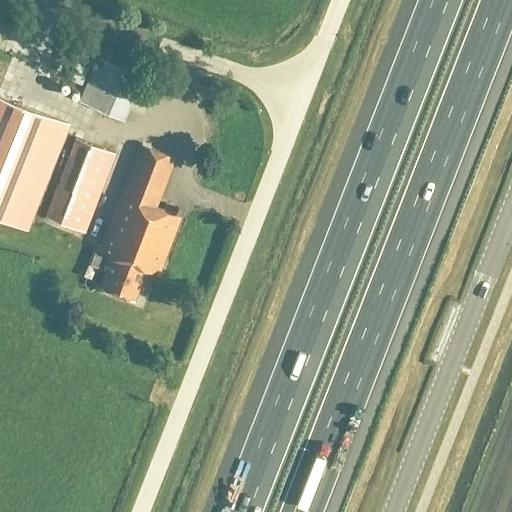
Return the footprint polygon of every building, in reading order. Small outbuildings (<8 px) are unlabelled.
[(0,66),(3,68),(22,27),(0,17),(0,66)] [(123,122),(142,78),(98,58),(78,102),(123,122)] [(80,84),(86,68),(74,64),(68,79),(80,84)] [(0,218),(27,229),(66,130),(0,103),(0,218)] [(83,234),(113,155),(75,141),(45,219),(83,234)] [(158,277),(180,219),(155,209),(175,159),(138,145),(100,246),(95,243),(87,266),(104,273),(98,287),(134,301),(145,272),(158,277)]
